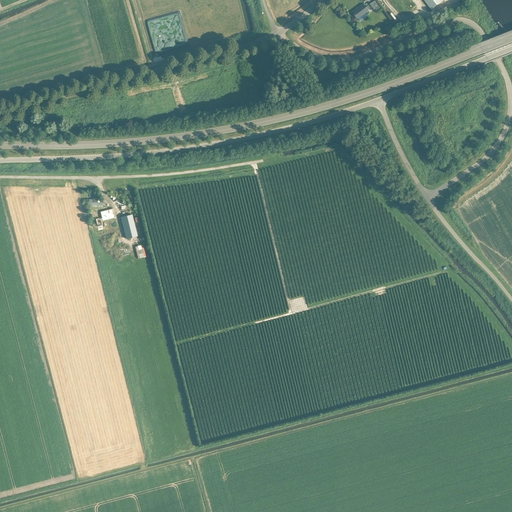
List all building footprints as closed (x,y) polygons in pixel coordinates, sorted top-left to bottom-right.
[(424,0),(428,5),(431,9),(443,0),(444,1),(444,0),(424,0)] [(366,8),(364,4),(353,12),(358,19),(368,11),(368,10),(371,8),(373,10),(376,8),(378,10),(381,8),(376,1),(373,3),(372,3),(369,5),(369,6),(366,8)] [(105,217),(105,214),(103,209),(92,212),(94,221),(99,220),(99,219),(105,217)] [(129,215),(133,232),(141,230),(137,213),(129,215)] [(114,235),(119,234),(128,232),(124,216),(110,220),(114,235)] [(119,235),(114,236),(118,252),(123,251),(119,235)]
